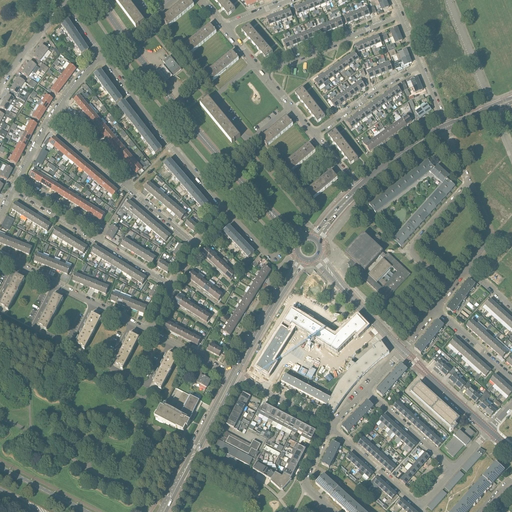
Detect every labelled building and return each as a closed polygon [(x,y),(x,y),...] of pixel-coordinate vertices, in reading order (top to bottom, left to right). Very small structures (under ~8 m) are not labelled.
[(136,29),(145,22),(135,9),(128,0),(114,0),(116,2),(126,15),(136,28),(136,29)] [(184,0),(174,8),(162,19),(161,19),(168,27),(169,27),(168,27),(175,22),(181,16),(188,11),(194,6),(189,0),(184,0)] [(233,7),(226,0),(214,0),(216,2),(228,16),(235,10),(233,7)] [(315,9),(321,6),(317,0),(314,0),(312,1),(315,9)] [(309,11),(315,9),(312,1),(306,3),(309,11)] [(386,1),(379,4),(382,10),(389,8),(386,1)] [(303,13),(309,11),(306,3),(300,6),(303,13)] [(298,16),(303,13),(300,6),(294,8),(298,16)] [(361,10),(364,18),(370,15),(367,8),(361,10)] [(287,20),(292,17),(290,10),(284,12),(287,20)] [(358,20),(364,18),(361,10),(355,12),(358,20)] [(281,22),(287,20),(284,12),(278,14),(281,22)] [(353,22),(358,20),(355,12),(349,15),(353,22)] [(275,24),(281,22),(278,14),(272,16),(275,24)] [(347,25),(353,22),(349,15),(344,17),(347,25)] [(269,26),(275,24),(272,16),(266,18),(269,26)] [(334,21),(337,28),(343,26),(340,18),(334,21)] [(74,30),(72,27),(67,20),(64,23),(60,25),(64,30),(67,35),(71,33),(74,30)] [(443,20),(421,44),(430,52),(428,53),(431,56),(461,82),(447,98),(458,108),(477,87),(467,78),(465,80),(463,78),(470,70),(449,51),(448,53),(440,45),(454,30),(443,20)] [(332,31),(337,28),(334,21),(329,23),(332,31)] [(326,33),(332,31),(329,23),(323,25),(326,33)] [(210,25),(197,35),(184,46),(191,54),(197,49),(203,43),(210,38),(216,33),(217,33),(210,24),(209,25),(210,25)] [(270,50),(261,39),(249,25),(242,31),(254,45),(266,59),(273,53),(270,50)] [(320,35),(326,33),(323,25),(317,28),(320,35)] [(315,38),(320,35),(317,28),(311,30),(315,38)] [(393,37),(400,34),(397,28),(390,31),(393,37)] [(81,40),(79,37),(74,30),(71,33),(67,35),(71,40),(74,45),(78,43),(81,40)] [(309,40),(315,38),(311,30),(306,32),(309,40)] [(303,42),(309,40),(306,32),(300,35),(303,42)] [(400,34),(393,37),(395,43),(402,41),(400,34)] [(298,45),(303,42),(300,35),(294,37),(298,45)] [(383,46),(382,44),(378,36),(373,38),(376,46),(377,49),(379,48),(383,46)] [(292,47),(298,45),(294,37),(289,39),(292,47)] [(370,48),(376,46),(373,38),(367,41),(370,48)] [(286,49),(292,47),(289,39),(283,42),(286,49)] [(81,40),(78,43),(74,45),(77,50),(81,55),(84,53),(88,50),(86,47),(81,40)] [(364,51),(370,48),(367,41),(361,43),(364,51)] [(358,53),(364,51),(361,43),(355,45),(358,53)] [(37,51),(44,56),(48,51),(42,46),(37,51)] [(33,57),(40,62),(44,56),(37,51),(33,57)] [(232,52),(219,62),(206,73),(206,72),(206,73),(213,81),(219,76),(226,70),(232,65),(239,60),(232,51),(232,52)] [(406,51),(396,55),(398,61),(409,57),(406,51)] [(354,63),(359,59),(354,53),(349,56),(354,63)] [(166,65),(165,66),(173,76),(181,70),(170,56),(163,62),(166,65)] [(349,67),(354,63),(349,56),(344,60),(349,67)] [(401,67),(400,64),(403,63),(404,66),(411,63),(409,57),(398,61),(393,63),(396,69),(401,67)] [(344,70),(349,67),(344,60),(339,64),(344,70)] [(45,74),(47,71),(41,67),(39,69),(30,62),(25,68),(34,74),(35,75),(38,71),(40,73),(41,71),(45,74)] [(384,65),(387,73),(393,71),(390,63),(384,65)] [(65,70),(72,75),(75,69),(69,64),(65,70)] [(339,74),(344,70),(339,64),(334,67),(339,74)] [(381,75),(387,73),(384,65),(378,67),(381,75)] [(165,83),(173,78),(165,66),(157,71),(165,83)] [(334,77),(339,74),(334,67),(329,71),(334,77)] [(375,77),(381,75),(378,67),(372,70),(375,77)] [(30,80),(34,74),(25,68),(21,73),(30,80)] [(68,80),(72,75),(65,70),(62,75),(68,80)] [(101,70),(97,73),(94,76),(98,80),(101,85),(105,83),(108,80),(106,77),(101,70)] [(369,79),(375,77),(372,70),(366,72),(369,79)] [(329,81),(334,77),(329,71),(324,74),(329,81)] [(324,85),(329,81),(324,74),(319,78),(324,85)] [(64,85),(68,80),(62,75),(58,80),(64,85)] [(14,84),(21,89),(25,83),(18,78),(14,84)] [(319,88),(324,85),(319,78),(314,82),(319,88)] [(420,84),(417,78),(411,81),(413,87),(420,84)] [(54,85),(60,90),(64,85),(58,80),(54,85)] [(108,80),(105,83),(101,85),(105,90),(109,95),(112,92),(115,90),(113,87),(108,80)] [(356,84),(360,91),(365,87),(361,81),(356,84)] [(10,90),(17,95),(19,96),(23,90),(21,89),(14,84),(10,90)] [(355,95),(360,91),(356,84),(351,88),(355,95)] [(416,93),(420,92),(422,90),(420,84),(413,87),(416,93)] [(47,91),(50,93),(52,92),(56,95),(60,90),(54,85),(50,90),(48,89),(47,91)] [(397,97),(402,93),(397,86),(392,90),(397,97)] [(323,114),(314,103),(302,88),(295,94),(306,109),(318,123),(325,117),(323,114)] [(350,98),(355,95),(351,88),(346,91),(350,98)] [(82,89),(75,95),(78,97),(79,96),(84,92),(82,89)] [(109,95),(112,100),(116,105),(116,104),(119,102),(121,101),(123,100),(115,90),(112,92),(109,95)] [(392,100),(397,97),(392,90),(387,94),(392,100)] [(345,102),(350,98),(346,91),(341,95),(345,102)] [(387,104),(392,100),(387,94),(382,97),(387,104)] [(3,101),(10,105),(13,107),(16,101),(17,101),(14,99),(7,95),(3,101)] [(42,101),(49,105),(52,100),(46,95),(42,101)] [(340,105),(345,102),(341,95),(336,99),(340,105)] [(78,106),(84,101),(79,96),(78,97),(74,101),(78,106)] [(382,107),(387,104),(382,97),(377,101),(382,107)] [(240,137),(230,124),(219,111),(208,99),(209,98),(208,98),(200,105),(211,118),(221,131),(232,144),(240,137)] [(335,109),(340,105),(336,99),(331,102),(335,109)] [(0,106),(0,107),(7,111),(10,105),(3,101),(0,106)] [(39,106),(45,110),(49,105),(42,101),(39,106)] [(82,111),(88,106),(84,101),(78,106),(82,111)] [(377,111),(382,107),(377,101),(372,104),(377,111)] [(126,116),(129,114),(132,111),(130,108),(125,102),(123,103),(121,104),(118,107),(122,112),(126,116)] [(372,115),(377,111),(372,104),(367,108),(372,115)] [(421,109),(425,115),(431,111),(427,105),(421,109)] [(35,112),(42,116),(45,110),(39,106),(35,112)] [(86,115),(92,111),(88,106),(82,111),(86,115)] [(367,118),(372,115),(367,108),(362,112),(367,118)] [(417,110),(416,111),(416,112),(415,112),(420,119),(425,115),(421,109),(418,111),(417,110)] [(91,120),(96,115),(92,111),(86,115),(91,120)] [(126,116),(129,121),(133,126),(136,123),(140,121),(137,118),(132,111),(129,114),(126,116)] [(35,112),(32,117),(39,121),(42,116),(35,112)] [(362,122),(367,118),(362,112),(357,115),(362,122)] [(0,121),(1,122),(4,116),(13,121),(15,118),(8,115),(4,113),(2,115),(0,113),(0,121)] [(95,125),(100,120),(96,115),(91,120),(95,125)] [(357,125),(362,122),(357,115),(352,119),(357,125)] [(402,119),(406,126),(412,122),(407,116),(402,119)] [(286,117),(273,128),(261,138),(260,138),(267,147),(267,146),(274,141),(280,136),(287,130),(293,125),(292,123),(291,122),(286,117)] [(27,127),(34,130),(37,125),(31,122),(32,120),(29,118),(27,122),(24,126),(27,127)] [(352,129),(357,125),(352,119),(347,122),(352,129)] [(401,130),(406,126),(402,119),(396,123),(401,130)] [(99,130),(104,125),(100,120),(95,125),(99,130)] [(140,121),(136,123),(133,126),(137,131),(140,136),(144,133),(147,130),(145,127),(140,121)] [(396,134),(401,130),(396,123),(391,127),(396,134)] [(103,135),(109,130),(104,125),(99,130),(103,135)] [(24,133),(31,136),(34,130),(27,127),(24,133)] [(391,137),(396,134),(391,127),(386,131),(391,137)] [(107,140),(113,135),(109,130),(103,135),(107,140)] [(155,140),(152,137),(147,130),(144,133),(140,136),(144,140),(148,145),(151,142),(155,140)] [(355,156),(347,145),(335,130),(328,136),(339,151),(351,165),(358,159),(355,156)] [(385,141),(391,137),(386,131),(381,134),(385,141)] [(21,138),(28,142),(31,136),(24,133),(21,138)] [(380,145),(385,141),(381,134),(375,138),(380,145)] [(111,145),(117,140),(113,135),(107,140),(111,145)] [(49,143),(54,147),(59,141),(54,137),(49,143)] [(18,144),(25,148),(28,142),(21,138),(18,144)] [(375,149),(380,145),(375,138),(374,139),(370,142),(375,149)] [(116,149),(121,145),(117,140),(111,145),(116,149)] [(155,155),(159,152),(162,149),(155,140),(151,142),(148,145),(152,150),(155,155)] [(54,147),(59,151),(64,146),(59,141),(54,147)] [(370,152),(375,149),(370,142),(365,145),(370,152)] [(15,150),(22,153),(25,148),(18,144),(15,150)] [(308,144),(296,154),(283,165),(290,174),(290,173),(296,168),(303,163),(315,152),(316,152),(315,152),(309,144),(308,144)] [(120,154),(125,150),(121,145),(116,149),(120,154)] [(59,151),(64,155),(69,150),(64,146),(59,151)] [(499,161),(503,157),(495,149),(491,154),(499,161)] [(12,156),(19,159),(22,153),(15,150),(12,156)] [(64,155),(69,160),(74,154),(69,150),(64,155)] [(124,159),(130,154),(125,150),(120,154),(124,159)] [(51,163),(53,164),(59,155),(57,153),(53,159),(51,163)] [(69,160),(74,164),(79,158),(74,154),(69,160)] [(128,164),(134,159),(130,154),(124,159),(128,164)] [(495,165),(499,161),(491,154),(487,158),(495,165)] [(12,156),(9,161),(16,165),(19,159),(12,156)] [(74,164),(79,168),(83,162),(79,158),(74,164)] [(491,170),(495,165),(487,158),(483,163),(491,170)] [(132,169),(138,164),(134,159),(128,164),(132,169)] [(170,160),(167,162),(164,165),(168,170),(172,174),(175,172),(178,169),(176,166),(170,160)] [(450,176),(444,171),(438,166),(435,169),(434,168),(431,165),(428,161),(421,166),(415,171),(408,176),(402,180),(395,185),(389,190),(382,195),(376,200),(369,205),(375,212),(381,207),(388,202),(394,197),(401,192),(407,187),(414,182),(420,178),(427,173),(428,171),(431,173),(437,179),(443,184),(444,185),(443,186),(437,192),(432,199),(427,205),(421,211),(416,217),(410,223),(405,229),(399,235),(394,241),(400,247),(406,241),(411,235),(417,229),(422,223),(428,217),(433,211),(439,205),(444,198),(450,192),(455,186),(447,179),(450,176)] [(79,168),(84,172),(88,166),(83,162),(79,168)] [(487,174),(491,170),(483,163),(479,167),(487,174)] [(137,174),(142,169),(138,164),(132,169),(137,174)] [(3,172),(9,175),(12,170),(6,166),(3,172)] [(84,172),(89,176),(93,170),(88,166),(84,172)] [(30,177),(35,180),(39,174),(41,171),(36,167),(30,177)] [(186,178),(183,175),(178,169),(175,172),(172,174),(176,179),(180,184),(183,181),(186,178)] [(89,176),(93,180),(98,175),(93,170),(89,176)] [(318,195),(325,189),(331,184),(338,179),(331,170),(331,171),(318,181),(306,192),(305,192),(312,200),(318,195)] [(3,172),(0,177),(7,181),(9,175),(3,172)] [(35,180),(41,184),(45,177),(39,174),(35,180)] [(93,180),(98,184),(103,179),(98,175),(93,180)] [(41,184),(46,187),(50,181),(45,177),(41,184)] [(186,178),(183,181),(180,184),(184,188),(188,193),(191,190),(194,187),(186,178)] [(98,184),(103,189),(108,183),(103,179),(98,184)] [(496,191),(504,183),(499,179),(491,187),(496,191)] [(46,187),(52,190),(56,184),(50,181),(46,187)] [(144,189),(149,193),(154,186),(149,182),(144,189)] [(103,189),(108,193),(113,187),(108,183),(103,189)] [(508,188),(504,183),(496,191),(501,196),(508,188)] [(52,190),(57,194),(61,188),(56,184),(52,190)] [(149,193),(153,197),(159,190),(154,186),(149,193)] [(113,187),(108,193),(113,197),(118,191),(113,187)] [(199,199),(202,196),(194,187),(191,190),(188,193),(192,197),(196,202),(199,199)] [(57,194),(63,197),(67,191),(61,188),(57,194)] [(511,193),(511,190),(508,188),(501,196),(506,200),(511,193)] [(153,197),(158,201),(163,194),(159,190),(153,197)] [(63,197),(68,201),(72,194),(67,191),(63,197)] [(68,201),(74,204),(78,198),(72,194),(68,201)] [(158,201),(163,205),(168,198),(163,194),(158,201)] [(202,196),(199,199),(196,202),(200,206),(203,211),(207,208),(210,205),(202,196)] [(74,204),(79,207),(83,201),(78,198),(74,204)] [(163,205),(167,208),(173,202),(168,198),(163,205)] [(79,207),(85,211),(89,204),(83,201),(79,207)] [(124,207),(129,211),(134,205),(129,201),(124,207)] [(167,208),(172,212),(177,206),(173,202),(167,208)] [(11,210),(16,213),(21,206),(16,203),(11,210)] [(85,211),(90,214),(94,208),(89,204),(85,211)] [(129,211),(133,215),(138,209),(134,205),(129,211)] [(16,213),(22,216),(26,209),(21,206),(16,213)] [(172,212),(176,216),(182,210),(177,206),(172,212)] [(90,214),(96,217),(100,211),(94,208),(90,214)] [(22,216),(27,219),(31,212),(26,209),(22,216)] [(133,215),(138,219),(143,212),(138,209),(133,215)] [(182,210),(176,216),(181,220),(187,214),(182,210)] [(100,211),(96,217),(101,221),(105,215),(100,211)] [(27,219),(32,222),(36,215),(31,212),(27,219)] [(138,219),(142,223),(148,216),(143,212),(138,219)] [(32,222),(37,226),(41,218),(36,215),(32,222)] [(142,223),(147,227),(152,220),(148,216),(142,223)] [(37,226),(42,229),(47,222),(41,218),(37,226)] [(185,225),(190,229),(194,223),(189,219),(185,225)] [(147,227),(152,230),(157,224),(152,220),(147,227)] [(47,222),(42,229),(47,232),(52,225),(47,222)] [(194,223),(190,229),(194,233),(199,227),(194,223)] [(115,235),(118,230),(120,231),(123,227),(117,224),(115,228),(112,226),(109,231),(115,235)] [(152,230),(156,234),(162,228),(157,224),(152,230)] [(238,235),(235,232),(229,226),(226,229),(223,232),(227,236),(232,241),(235,238),(238,235)] [(52,235),(58,238),(62,231),(57,228),(52,235)] [(156,234),(161,238),(166,232),(162,228),(156,234)] [(58,238),(63,241),(67,234),(62,231),(58,238)] [(115,235),(109,231),(106,237),(112,240),(115,235)] [(166,232),(161,238),(166,242),(171,236),(166,232)] [(63,241),(68,245),(72,238),(67,234),(63,241)] [(349,266),(348,267),(351,269),(352,269),(386,301),(399,287),(411,275),(388,254),(386,256),(383,253),(383,252),(374,244),(376,242),(377,244),(382,239),(377,234),(372,239),(374,241),(372,242),(364,234),(363,234),(345,253),(345,254),(351,260),(347,264),(349,266)] [(246,244),(243,241),(238,235),(235,238),(232,241),(236,245),(240,250),(243,247),(246,244)] [(1,244),(7,246),(10,239),(4,237),(1,244)] [(68,245),(73,248),(77,241),(72,238),(68,245)] [(7,246),(13,249),(16,241),(10,239),(7,246)] [(121,246),(126,249),(130,242),(125,239),(121,246)] [(13,249),(18,251),(21,243),(16,241),(13,249)] [(73,248),(78,251),(82,244),(77,241),(73,248)] [(126,249),(131,252),(136,245),(130,242),(126,249)] [(18,251),(24,253),(27,246),(21,243),(18,251)] [(82,244),(78,251),(83,254),(88,247),(82,244)] [(240,250),(244,254),(248,258),(251,255),(254,252),(246,244),(243,247),(240,250)] [(131,252),(136,255),(141,248),(136,245),(131,252)] [(176,250),(182,254),(186,248),(179,245),(176,250)] [(27,246),(24,253),(30,255),(33,248),(27,246)] [(91,253),(96,256),(100,249),(95,246),(91,253)] [(136,255),(141,259),(146,251),(141,248),(136,255)] [(202,254),(206,258),(212,253),(207,248),(202,254)] [(96,256),(101,259),(106,252),(100,249),(96,256)] [(173,255),(179,259),(182,254),(176,250),(173,255)] [(141,259),(147,262),(151,255),(146,251),(141,259)] [(101,259),(107,262),(111,256),(106,252),(101,259)] [(206,258),(211,263),(217,257),(212,253),(206,258)] [(34,262),(39,264),(42,256),(37,254),(34,262)] [(151,255),(147,262),(152,265),(156,258),(151,255)] [(39,264),(45,266),(48,259),(42,256),(39,264)] [(107,262),(112,266),(116,259),(111,256),(107,262)] [(211,263),(216,267),(221,261),(217,257),(211,263)] [(45,266),(51,268),(54,261),(48,259),(45,266)] [(112,266),(117,269),(121,262),(116,259),(112,266)] [(51,268),(56,271),(59,263),(54,261),(51,268)] [(157,267),(163,270),(166,264),(161,261),(157,267)] [(216,267),(221,272),(226,266),(221,261),(216,267)] [(117,269),(122,272),(126,265),(121,262),(117,269)] [(56,271),(62,273),(65,265),(59,263),(56,271)] [(166,264),(163,270),(168,274),(172,268),(166,264)] [(65,265),(62,273),(68,275),(71,267),(65,265)] [(122,272),(127,275),(131,268),(126,265),(122,272)] [(221,272),(225,276),(231,270),(226,266),(221,272)] [(261,272),(268,276),(271,271),(264,267),(261,272)] [(127,275),(132,278),(136,272),(131,268),(127,275)] [(225,276),(230,280),(235,275),(231,270),(225,276)] [(132,278),(137,282),(142,275),(136,272),(132,278)] [(188,278),(193,282),(197,276),(192,272),(188,278)] [(258,278),(264,282),(268,276),(261,272),(258,278)] [(72,281),(78,284),(81,276),(75,274),(72,281)] [(17,295),(21,287),(25,279),(16,275),(8,290),(17,295)] [(142,275),(137,282),(142,285),(147,278),(142,275)] [(78,284),(83,286),(87,278),(81,276),(78,284)] [(193,282),(198,286),(203,280),(197,276),(193,282)] [(83,286),(89,288),(92,280),(87,278),(83,286)] [(254,283),(261,287),(264,282),(258,278),(254,283)] [(89,288),(95,290),(98,283),(92,280),(89,288)] [(198,286),(203,290),(208,284),(203,280),(198,286)] [(469,280),(461,290),(468,295),(475,285),(469,280)] [(95,290),(100,293),(104,285),(98,283),(95,290)] [(251,289),(257,293),(261,287),(254,283),(251,289)] [(203,290),(208,294),(213,288),(208,284),(203,290)] [(104,285),(100,293),(106,295),(109,287),(104,285)] [(152,291),(158,295),(161,289),(155,286),(152,291)] [(208,294),(213,298),(218,292),(213,288),(208,294)] [(247,294),(254,298),(257,293),(251,289),(247,294)] [(9,310),(13,302),(17,295),(8,290),(0,305),(9,310)] [(461,305),(468,295),(461,290),(454,300),(461,305)] [(149,297),(156,300),(158,295),(152,291),(149,297)] [(213,298),(218,302),(223,296),(218,292),(213,298)] [(110,301),(116,303),(119,296),(113,293),(110,301)] [(55,314),(59,307),(63,299),(54,294),(46,310),(55,314)] [(244,300),(250,304),(254,298),(247,294),(244,300)] [(116,303),(122,305),(125,298),(119,296),(116,303)] [(174,303),(179,306),(184,299),(178,296),(174,303)] [(122,305),(127,308),(130,300),(125,298),(122,305)] [(179,306),(185,309),(189,303),(184,299),(179,306)] [(127,308),(133,310),(136,302),(130,300),(127,308)] [(240,305),(247,309),(250,304),(244,300),(240,305)] [(454,300),(452,303),(446,309),(453,314),(461,305),(454,300)] [(485,306),(489,310),(495,304),(490,300),(485,306)] [(133,310),(139,312),(142,305),(136,302),(133,310)] [(185,309),(190,313),(195,306),(189,303),(185,309)] [(489,310),(494,314),(499,308),(495,304),(489,310)] [(142,305),(139,312),(144,315),(147,307),(142,305)] [(237,310),(244,315),(247,309),(240,305),(237,310)] [(190,313),(196,316),(200,310),(195,306),(190,313)] [(494,314),(498,318),(504,312),(499,308),(494,314)] [(47,330),(51,322),(55,314),(46,310),(38,325),(47,330)] [(196,316),(201,320),(206,313),(200,310),(196,316)] [(233,316),(240,320),(244,315),(237,310),(233,316)] [(292,311),(285,323),(291,326),(292,324),(337,353),(355,335),(357,336),(367,327),(357,318),(335,339),(292,311)] [(498,318),(503,322),(508,316),(504,312),(498,318)] [(201,320),(207,323),(211,316),(206,313),(201,320)] [(93,334),(97,326),(101,319),(92,314),(84,329),(93,334)] [(230,321),(237,326),(240,320),(233,316),(230,321)] [(503,322),(507,326),(511,320),(511,319),(508,316),(503,322)] [(466,326),(471,330),(476,324),(472,320),(466,326)] [(163,328),(169,331),(173,324),(167,321),(163,328)] [(227,327),(233,331),(237,326),(230,321),(227,327)] [(437,321),(430,330),(436,336),(444,326),(437,321)] [(169,331),(175,334),(179,327),(173,324),(169,331)] [(471,330),(475,334),(481,328),(476,324),(471,330)] [(175,334),(181,337),(184,330),(179,327),(175,334)] [(233,331),(227,327),(223,332),(230,337),(233,331)] [(475,334),(480,338),(485,332),(481,328),(475,334)] [(85,349),(89,342),(93,334),(84,329),(76,345),(85,349)] [(281,329),(256,368),(268,375),(275,364),(273,363),(290,335),(287,332),(281,329)] [(181,337),(186,340),(190,333),(184,330),(181,337)] [(429,345),(436,336),(430,330),(422,340),(429,345)] [(480,338),(484,342),(490,336),(485,332),(480,338)] [(186,340),(192,343),(196,336),(190,333),(186,340)] [(131,354),(135,346),(139,339),(130,334),(122,349),(131,354)] [(196,336),(192,343),(198,346),(202,339),(196,336)] [(484,342),(489,346),(494,340),(490,336),(484,342)] [(449,345),(454,349),(460,343),(455,339),(449,345)] [(422,340),(420,342),(414,349),(421,355),(429,345),(422,340)] [(489,346),(493,350),(499,344),(494,340),(489,346)] [(340,404),(342,401),(344,399),(347,394),(349,392),(351,390),(353,387),(355,385),(358,382),(361,379),(364,376),(366,373),(370,370),(373,367),(376,364),(378,362),(383,359),(385,357),(389,354),(381,342),(373,348),(374,349),(369,353),(362,359),(355,366),(350,363),(346,369),(349,372),(343,378),(339,384),(331,399),(327,406),(331,408),(329,412),(333,414),(337,409),(338,407),(340,404)] [(454,349),(458,353),(464,347),(460,343),(454,349)] [(207,351),(213,354),(217,347),(211,344),(207,351)] [(493,350),(498,354),(503,348),(499,344),(493,350)] [(217,347),(213,354),(219,357),(223,350),(217,347)] [(458,353),(463,357),(469,351),(464,347),(458,353)] [(503,348),(498,354),(502,358),(508,352),(503,348)] [(124,369),(128,361),(131,354),(122,349),(115,364),(124,369)] [(463,357),(467,361),(473,355),(469,351),(463,357)] [(440,372),(446,366),(443,363),(445,360),(443,359),(436,353),(431,358),(438,364),(435,367),(440,372)] [(170,373),(174,366),(178,358),(169,354),(161,369),(170,373)] [(467,361),(472,365),(478,359),(473,355),(467,361)] [(472,365),(476,369),(482,363),(478,359),(472,365)] [(476,369),(481,373),(487,367),(482,363),(476,369)] [(401,365),(393,374),(399,379),(407,370),(401,365)] [(448,373),(450,375),(454,371),(452,369),(450,370),(446,366),(440,372),(445,377),(448,373)] [(481,373),(486,377),(491,371),(487,367),(481,373)] [(197,384),(197,383),(207,388),(213,376),(195,368),(193,373),(196,375),(197,374),(201,376),(197,383),(197,384)] [(162,389),(166,381),(170,373),(161,369),(153,384),(162,389)] [(455,385),(460,379),(458,377),(460,374),(457,372),(458,371),(456,369),(454,371),(450,375),(453,377),(450,381),(455,385)] [(391,389),(399,379),(393,374),(385,383),(391,389)] [(285,384),(287,385),(291,378),(285,375),(286,375),(285,375),(281,382),(282,383),(280,386),(283,388),(285,384)] [(490,381),(494,385),(500,379),(495,375),(490,381)] [(287,390),(291,392),(296,381),(291,378),(287,385),(289,386),(287,390)] [(463,387),(466,389),(469,385),(467,382),(466,384),(460,379),(455,385),(460,390),(463,387)] [(494,385),(499,389),(504,383),(500,379),(494,385)] [(297,390),(298,391),(302,384),(296,381),(291,392),(295,394),(297,390)] [(391,389),(385,383),(376,392),(383,398),(391,389)] [(460,419),(450,410),(419,383),(411,393),(451,429),(450,430),(452,432),(453,431),(461,423),(458,421),(460,419)] [(499,389),(504,393),(509,387),(504,383),(499,389)] [(299,396),(302,398),(308,387),(302,384),(298,391),(300,392),(299,396)] [(470,399),(476,393),(470,388),(472,387),(469,385),(466,389),(468,391),(465,394),(470,399)] [(308,396),(310,397),(314,390),(308,387),(302,398),(306,400),(308,396)] [(310,402),(314,404),(319,393),(314,390),(310,397),(312,398),(310,402)] [(478,400),(480,402),(488,394),(485,392),(482,395),(481,393),(479,396),(476,393),(470,399),(475,404),(478,400)] [(240,398),(248,402),(250,397),(251,397),(243,393),(240,398)] [(319,402),(321,403),(325,396),(319,393),(314,404),(318,406),(319,402)] [(485,412),(490,406),(485,402),(490,397),(488,394),(480,402),(483,404),(480,408),(485,412)] [(190,420),(200,401),(191,396),(181,415),(184,417),(183,418),(161,407),(157,414),(157,415),(156,417),(177,428),(176,428),(184,432),(186,427),(188,428),(190,422),(187,420),(188,419),(190,420)] [(325,410),(327,406),(331,399),(330,399),(325,396),(321,403),(323,404),(321,408),(325,410)] [(238,403),(245,406),(248,402),(240,398),(238,403)] [(374,407),(367,401),(359,410),(365,416),(374,407)] [(393,407),(397,411),(403,405),(399,401),(397,402),(393,407)] [(236,407),(243,411),(245,406),(238,403),(236,407)] [(259,414),(263,417),(268,406),(264,404),(260,412),(258,411),(256,416),(257,417),(259,414)] [(402,415),(406,410),(402,406),(403,405),(397,411),(402,415)] [(270,416),(269,416),(273,409),(268,406),(263,417),(268,419),(270,416)] [(490,406),(485,412),(490,417),(496,411),(497,409),(494,407),(493,409),(490,406)] [(233,412),(243,417),(245,412),(243,411),(236,407),(233,412)] [(269,416),(270,416),(274,419),(278,412),(273,409),(269,416)] [(365,416),(359,410),(350,419),(356,425),(365,416)] [(402,415),(407,419),(411,414),(406,410),(402,415)] [(231,417),(240,422),(243,417),(233,412),(231,417)] [(274,419),(279,421),(283,414),(278,412),(274,419)] [(284,424),(288,417),(283,414),(279,421),(284,424)] [(407,419),(411,423),(416,418),(411,414),(407,419)] [(378,427),(380,428),(388,419),(384,415),(379,421),(381,423),(378,427)] [(237,430),(239,427),(238,426),(240,422),(231,417),(228,422),(232,424),(231,426),(237,430)] [(283,427),(288,429),(293,419),(288,417),(284,424),(283,427)] [(411,423),(416,427),(420,422),(416,418),(411,423)] [(288,429),(292,432),(298,422),(293,419),(288,429)] [(356,425),(350,419),(342,428),(348,434),(356,425)] [(385,426),(387,428),(392,422),(388,419),(380,428),(381,430),(385,426)] [(298,431),(299,432),(302,424),(298,422),(292,432),(296,434),(298,431)] [(386,434),(388,436),(396,426),(392,422),(387,428),(389,430),(386,434)] [(416,427),(420,431),(425,426),(420,422),(416,427)] [(301,436),(302,437),(307,427),(302,424),(299,432),(302,434),(301,436)] [(393,433),(395,436),(400,430),(396,426),(388,436),(389,437),(393,433)] [(420,431),(425,435),(429,430),(425,426),(420,431)] [(302,437),(307,439),(312,430),(307,427),(302,437)] [(466,446),(468,444),(470,441),(469,440),(475,434),(469,428),(463,434),(459,431),(455,436),(454,435),(453,436),(454,437),(445,447),(448,451),(447,452),(453,458),(464,445),(466,446)] [(307,439),(311,441),(312,439),(316,431),(312,430),(307,439)] [(394,442),(396,443),(405,434),(400,430),(395,436),(398,438),(394,442)] [(425,435),(429,440),(434,435),(429,430),(425,435)] [(233,458),(249,466),(253,459),(255,460),(259,452),(257,451),(261,444),(253,441),(251,445),(241,440),(240,442),(230,437),(231,434),(227,432),(223,438),(221,437),(215,448),(230,456),(229,459),(232,460),(233,458)] [(365,444),(371,438),(373,435),(369,432),(358,444),(362,447),(365,444)] [(401,441),(404,443),(409,437),(405,434),(396,443),(398,445),(401,441)] [(429,440),(434,444),(438,439),(434,435),(429,440)] [(404,451),(410,444),(413,441),(409,437),(404,443),(406,445),(403,449),(404,451)] [(366,451),(371,445),(369,443),(372,440),(371,438),(365,444),(362,447),(366,451)] [(438,448),(442,444),(443,443),(438,439),(434,444),(438,448)] [(409,448),(412,451),(417,445),(413,441),(410,444),(404,451),(406,452),(409,448)] [(340,446),(332,442),(327,453),(335,457),(340,446)] [(366,451),(370,455),(379,445),(377,444),(374,448),(371,445),(366,451)] [(296,451),(303,454),(306,449),(298,445),(298,446),(296,451)] [(375,459),(380,453),(377,451),(381,447),(379,445),(370,455),(375,459)] [(293,455),(301,459),(303,454),(296,451),(293,455)] [(375,459),(379,462),(387,453),(386,451),(382,455),(380,453),(375,459)] [(335,457),(327,453),(321,464),(329,468),(335,457)] [(351,462),(355,457),(350,453),(346,458),(351,462)] [(383,466),(388,460),(386,458),(389,454),(387,453),(379,462),(383,466)] [(421,458),(426,462),(430,457),(425,453),(421,458)] [(291,460),(298,464),(301,459),(293,455),(291,460)] [(383,466),(387,470),(396,460),(395,460),(399,456),(397,455),(390,462),(388,460),(383,466)] [(351,462),(355,466),(360,461),(355,457),(351,462)] [(422,467),(426,462),(421,458),(417,462),(422,467)] [(296,468),(298,464),(291,460),(288,459),(286,463),(289,465),(296,468)] [(391,473),(396,468),(394,465),(397,462),(396,460),(387,470),(391,473)] [(355,466),(360,470),(364,466),(360,461),(355,466)] [(253,470),(258,472),(262,465),(257,463),(258,462),(257,462),(253,470)] [(417,471),(422,467),(417,462),(413,467),(417,471)] [(364,511),(324,475),(315,484),(346,511),(467,511),(491,486),(493,487),(495,485),(494,483),(504,471),(495,463),(451,511),(364,511)] [(258,472),(262,475),(266,468),(262,465),(258,472)] [(287,469),(294,473),(296,468),(289,465),(287,469)] [(262,475),(267,478),(271,471),(272,470),(272,466),(267,466),(267,467),(266,468),(262,475)] [(360,470),(364,475),(369,470),(364,466),(360,470)] [(413,476),(417,471),(413,467),(408,471),(413,476)] [(291,478),(294,473),(287,469),(284,468),(281,473),(284,474),(291,478)] [(369,479),(373,474),(369,470),(364,475),(369,479)] [(267,478),(271,480),(276,473),(271,471),(267,478)] [(404,476),(409,480),(413,476),(408,471),(404,476)] [(280,491),(283,490),(292,480),(291,479),(291,478),(284,474),(282,477),(276,473),(271,480),(270,482),(280,491)] [(374,484),(378,487),(383,482),(376,476),(364,490),(366,492),(374,484)] [(400,481),(405,485),(409,480),(404,476),(400,481)] [(378,487),(383,491),(387,486),(383,482),(378,487)] [(383,491),(387,496),(392,491),(387,486),(383,491)] [(392,500),(396,495),(392,491),(387,496),(392,500)] [(402,508),(406,503),(401,499),(397,504),(402,508)] [(402,508),(406,511),(411,507),(406,503),(402,508)]
